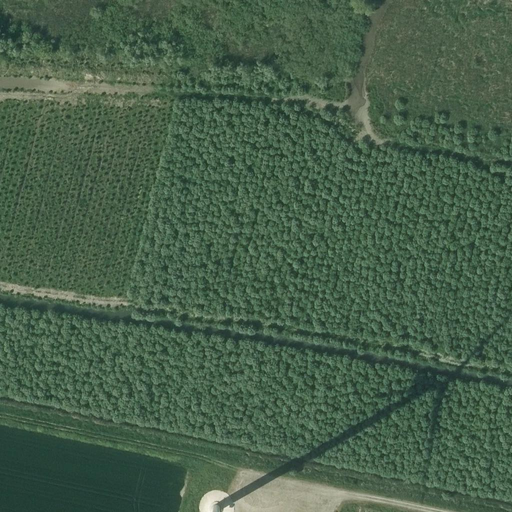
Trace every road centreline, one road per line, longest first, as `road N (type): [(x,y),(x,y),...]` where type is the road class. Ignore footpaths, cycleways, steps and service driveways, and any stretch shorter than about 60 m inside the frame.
road 1 (track): [(0,412),(232,462),(246,474)]
road 2 (track): [(419,511),(246,474)]
